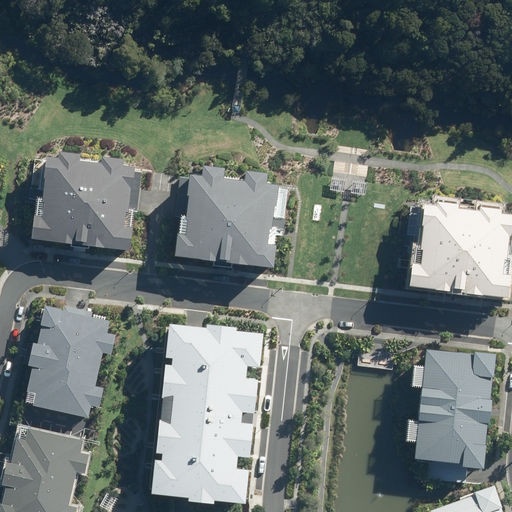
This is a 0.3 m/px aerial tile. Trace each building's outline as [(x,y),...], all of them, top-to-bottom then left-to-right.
[(25,215),(22,239),(118,249),(121,227),(111,226),(113,211),(115,211),(117,188),(118,188),(121,167),(110,165),(110,159),(89,156),(88,163),(67,160),(67,154),(46,151),(45,157),(34,156),(31,177),(33,178),(30,201),(33,202),(32,216),(25,215)] [(166,233),(163,255),(261,266),(263,244),(255,243),(256,229),(259,229),(261,205),(264,205),(266,184),(254,183),(255,173),(233,170),(232,180),(211,178),(212,167),(191,165),(190,175),(176,174),(174,195),(175,195),(173,218),(175,219),(173,234),(166,233)] [(424,205),(412,204),(407,245),(402,245),(397,285),(495,297),(500,254),(495,253),(500,214),(488,213),(489,209),(424,201),(424,205)] [(27,392),(24,404),(79,417),(82,404),(90,406),(94,388),(85,386),(93,352),(101,353),(105,334),(96,332),(99,320),(88,318),(89,312),(63,306),(61,311),(34,305),(30,324),(33,325),(28,343),(24,342),(18,364),(24,366),(18,390),(27,392)] [(203,331),(167,327),(163,360),(170,361),(169,368),(163,367),(154,455),(160,456),(159,463),(153,462),(149,496),(181,499),(184,500),(183,503),(209,506),(210,502),(240,505),(244,472),(230,471),(232,458),(245,460),(248,426),(235,425),(236,414),(250,415),(253,382),(240,381),(241,368),(254,370),(258,336),(232,333),(232,331),(203,328),(203,331)] [(356,340),(354,365),(392,368),(393,343),(356,340)] [(430,462),(429,479),(465,483),(466,465),(479,467),(490,357),(456,353),(456,355),(442,353),(442,357),(424,355),(423,367),(412,366),(410,386),(421,387),(417,419),(406,418),(404,441),(415,442),(414,454),(417,454),(416,460),(430,462)] [(0,511),(66,511),(68,507),(60,505),(67,471),(74,473),(79,454),(70,452),(73,439),(18,427),(16,438),(8,437),(2,462),(0,461),(0,511)] [(496,511),(487,486),(422,509),(422,511),(496,511)]
